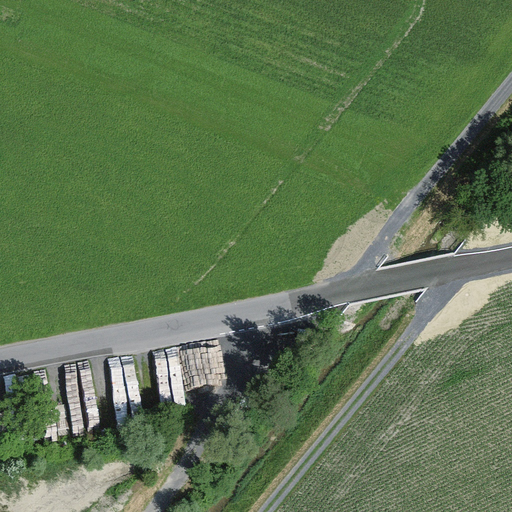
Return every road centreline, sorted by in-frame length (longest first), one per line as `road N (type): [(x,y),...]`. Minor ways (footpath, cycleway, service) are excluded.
road 1 (unclassified): [(511,257),(0,362)]
road 2 (track): [(453,270),(264,511)]
road 3 (track): [(511,80),(339,293)]
road 4 (track): [(215,318),(213,419),(149,511)]
